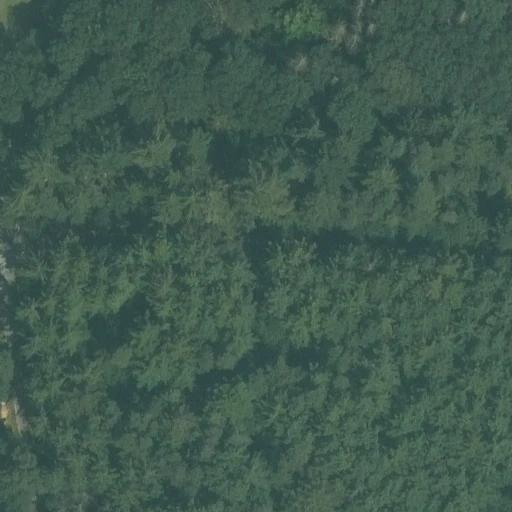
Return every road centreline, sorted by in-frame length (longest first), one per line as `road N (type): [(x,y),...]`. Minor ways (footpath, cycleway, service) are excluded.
road 1 (unclassified): [(511,266),(0,242)]
road 2 (unclassified): [(0,313),(30,511)]
